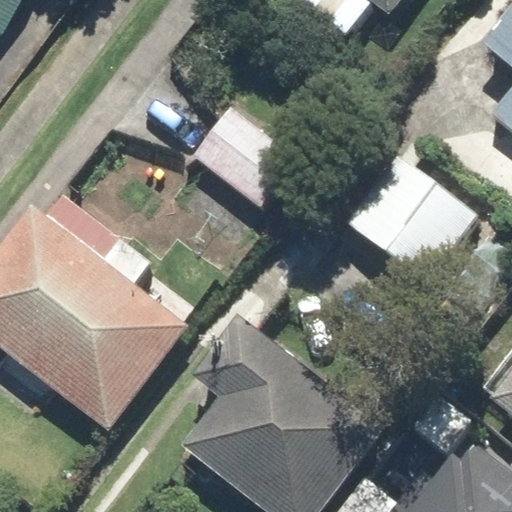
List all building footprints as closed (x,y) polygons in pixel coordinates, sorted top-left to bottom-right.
[(0,0),(0,20),(10,0),(0,0)] [(361,0),(393,24),(411,0),(361,0)] [(511,52),(497,72),(511,83),(511,52)] [(289,170),(231,122),(193,168),(252,216),(289,170)] [(352,234),(424,291),(474,229),(402,172),(352,234)] [(175,331),(34,227),(0,272),(0,363),(98,436),(175,331)] [(232,333),(189,391),(220,414),(182,468),(244,511),(320,511),(377,431),(263,352),(261,354),(232,333)] [(511,384),(489,414),(511,431),(511,384)] [(419,479),(394,511),(511,511),(511,507),(457,468),(439,494),(419,479)]
